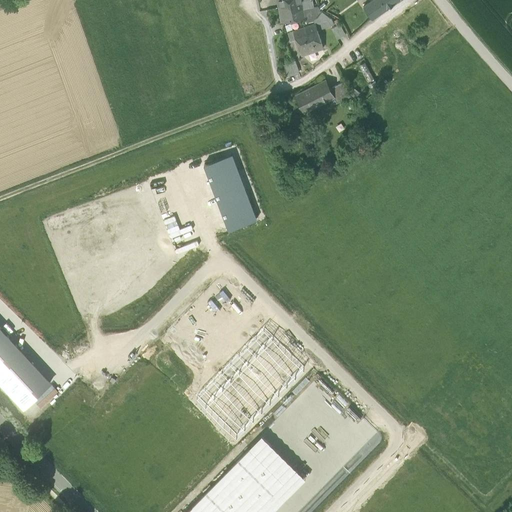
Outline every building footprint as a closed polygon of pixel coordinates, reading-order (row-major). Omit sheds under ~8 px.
[(277,0),(279,8),(286,6),(286,8),(292,7),(292,11),(304,8),(303,6),(303,2),(302,0),(277,0)] [(371,0),(363,6),(372,18),(398,0),(371,0)] [(288,20),(306,16),(304,8),(292,11),(292,7),(286,8),(286,6),(279,8),(282,21),(288,20)] [(318,6),(304,8),(306,16),(307,22),(313,21),(322,10),(318,6)] [(314,21),(315,22),(317,30),(321,29),(330,26),(334,24),(332,19),(327,15),(322,11),(318,17),(318,18),(316,19),(314,20),(314,21)] [(323,48),(317,30),(315,22),(314,22),(315,23),(288,33),(291,41),(296,39),(302,55),(323,48)] [(346,33),(340,23),(331,28),(337,38),(346,33)] [(284,64),(288,75),(299,71),(295,60),(284,64)] [(359,64),(363,72),(369,70),(365,62),(359,64)] [(373,79),(369,70),(363,72),(367,81),(373,79)] [(298,95),(305,108),(325,98),(324,96),(332,91),(331,89),(329,85),(324,78),(316,82),(317,84),(298,95)] [(379,88),(375,80),(369,83),(372,91),(379,88)] [(317,84),(316,82),(294,94),(304,114),(335,97),(332,91),(324,96),(325,98),(305,108),(298,95),(317,84)] [(335,97),(337,102),(351,96),(344,82),(331,89),(332,91),(335,97)] [(360,93),(354,88),(350,94),(356,98),(360,93)] [(286,135),(289,142),(299,137),(296,131),(286,135)] [(232,153),(204,164),(229,229),(257,219),(232,153)] [(220,284),(212,292),(233,313),(241,304),(220,284)] [(0,327),(0,381),(24,407),(50,382),(0,327)] [(305,367),(264,327),(197,396),(237,435),(305,367)] [(169,342),(155,356),(164,364),(178,350),(169,342)] [(262,435),(249,447),(284,482),(254,511),(271,511),(305,478),(262,435)] [(254,511),(284,482),(249,447),(185,511),(254,511)]
